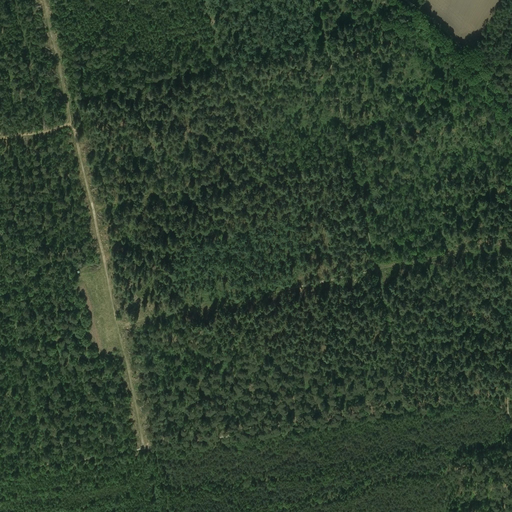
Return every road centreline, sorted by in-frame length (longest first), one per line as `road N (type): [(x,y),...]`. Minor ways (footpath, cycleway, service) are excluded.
road 1 (track): [(405,404),(317,0)]
road 2 (track): [(145,447),(125,331),(373,273)]
road 3 (track): [(125,331),(44,0)]
road 4 (track): [(145,447),(405,404)]
road 5 (track): [(405,0),(448,34),(511,114)]
road 6 (track): [(0,470),(145,447)]
